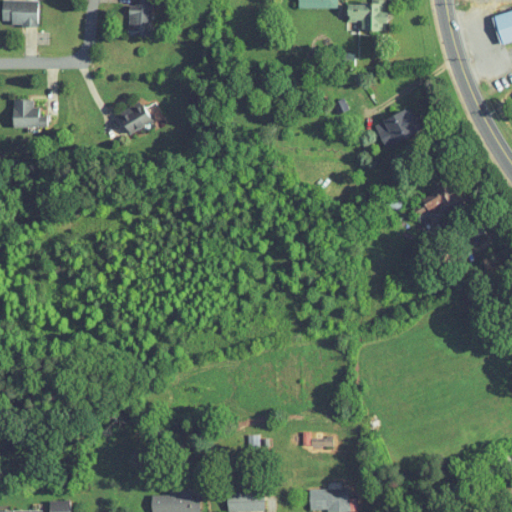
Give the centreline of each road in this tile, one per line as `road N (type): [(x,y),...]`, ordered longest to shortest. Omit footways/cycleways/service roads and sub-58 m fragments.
road 1 (primary): [(511,183),(460,94),(432,0)]
road 2 (residential): [(0,63),(76,62),(80,0)]
